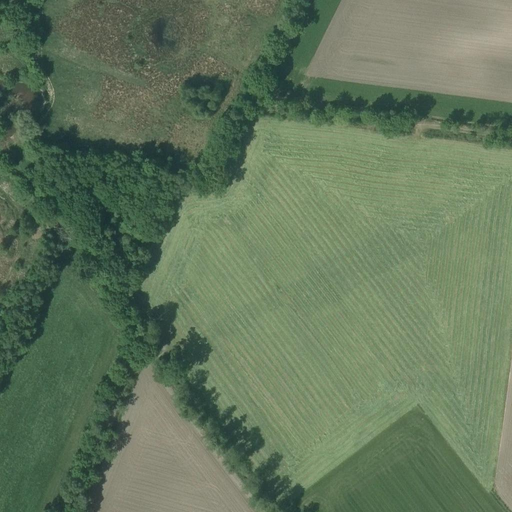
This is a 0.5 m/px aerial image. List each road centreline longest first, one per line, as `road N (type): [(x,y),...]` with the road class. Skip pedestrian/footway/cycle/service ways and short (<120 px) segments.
road 1 (track): [(511,137),(252,101)]
road 2 (track): [(159,354),(128,373),(116,392),(65,511)]
